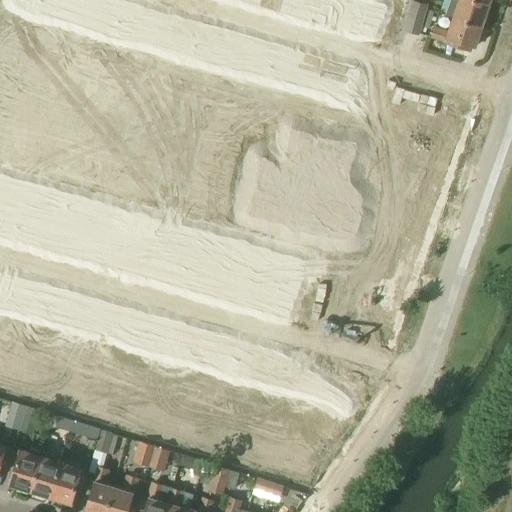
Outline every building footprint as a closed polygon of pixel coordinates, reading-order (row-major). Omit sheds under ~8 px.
[(384,0),(383,5),(402,11),(405,0),(384,0)] [(482,27),(489,6),(469,0),(452,0),(447,15),(453,17),(482,27)] [(413,1),(411,9),(424,13),(426,4),(413,1)] [(0,2),(0,42),(4,43),(14,6),(0,2)] [(14,6),(4,43),(23,49),(33,12),(14,6)] [(418,32),(424,13),(411,9),(405,29),(418,32)] [(33,12),(23,49),(41,54),(51,17),(33,12)] [(51,17),(41,54),(60,59),(70,22),(51,17)] [(476,45),(482,27),(453,17),(449,31),(436,26),(432,36),(471,49),(472,43),(476,45)] [(70,22),(60,59),(79,65),(90,28),(70,22)] [(107,38),(97,75),(116,80),(126,44),(107,38)] [(126,44),(116,80),(135,86),(145,49),(126,44)] [(145,49),(135,86),(153,91),(163,54),(145,49)] [(163,54),(153,91),(172,96),(182,60),(163,54)] [(182,60),(172,96),(191,102),(201,65),(182,60)] [(201,65),(191,102),(208,107),(219,70),(201,65)] [(219,70),(208,107),(227,112),(237,76),(219,70)] [(256,81),(247,112),(266,117),(276,81),(257,75),(256,81)] [(237,76),(227,112),(245,117),(247,112),(256,81),(237,76)] [(276,81),(266,117),(284,123),(295,86),(276,81)] [(423,83),(417,103),(453,114),(459,95),(423,83)] [(295,86),(284,123),(303,128),(313,91),(295,86)] [(313,91),(303,128),(321,133),(332,97),(313,91)] [(332,97),(321,133),(341,139),(351,102),(332,97)] [(26,112),(59,118),(61,109),(28,102),(26,112)] [(351,102),(341,139),(360,145),(371,108),(351,102)] [(417,103),(411,121),(447,133),(453,114),(417,103)] [(411,121),(404,139),(441,151),(447,133),(411,121)] [(143,144),(145,136),(110,128),(109,136),(143,144)] [(0,136),(0,176),(5,178),(16,141),(0,136)] [(404,139),(398,158),(435,169),(441,151),(404,139)] [(16,141),(5,178),(24,183),(34,146),(16,141)] [(167,143),(164,152),(235,174),(238,165),(167,143)] [(34,146),(24,183),(43,189),(54,152),(34,146)] [(74,153),(64,190),(83,195),(93,158),(74,153)] [(93,158),(83,195),(102,200),(112,164),(93,158)] [(398,158),(393,176),(429,188),(435,169),(398,158)] [(112,164),(102,200),(120,206),(130,169),(112,164)] [(130,169),(120,206),(139,211),(149,174),(130,169)] [(149,174),(139,211),(158,217),(169,180),(149,174)] [(393,176),(387,194),(423,205),(429,188),(393,176)] [(169,180),(158,217),(176,222),(186,185),(169,180)] [(320,213),(327,192),(297,183),(291,204),(320,213)] [(186,185),(176,222),(194,227),(205,190),(186,185)] [(205,190),(194,227),(212,232),(222,200),(223,195),(205,190)] [(387,194),(381,212),(417,224),(423,205),(387,194)] [(212,232),(211,237),(230,242),(241,205),(222,200),(212,232)] [(241,205),(230,242),(249,247),(259,211),(241,205)] [(259,211),(249,247),(267,253),(278,216),(259,211)] [(381,212),(375,230),(411,242),(417,224),(381,212)] [(278,216),(267,253),(286,258),(296,221),(278,216)] [(296,221),(286,258),(305,264),(316,227),(296,221)] [(316,227),(305,264),(325,269),(335,233),(316,227)] [(375,230),(369,249),(405,261),(411,242),(375,230)] [(369,249),(362,267),(399,279),(405,261),(369,249)] [(261,297),(307,307),(313,276),(267,266),(261,297)] [(362,267),(356,285),(393,297),(399,279),(362,267)] [(356,285),(351,303),(387,315),(393,297),(356,285)] [(351,303),(344,323),(380,334),(387,315),(351,303)] [(0,351),(5,353),(15,316),(0,311),(0,351)] [(15,316),(5,353),(24,358),(34,321),(15,316)] [(34,321),(24,358),(42,364),(52,327),(34,321)] [(52,327),(42,364),(60,369),(71,332),(52,327)] [(71,332),(60,369),(79,374),(89,337),(71,332)] [(89,337),(79,374),(97,379),(108,342),(89,337)] [(108,342),(97,379),(116,384),(126,347),(108,342)] [(126,347),(116,384),(136,390),(146,353),(126,347)] [(158,352),(148,389),(168,394),(179,358),(158,352)] [(179,358),(168,394),(188,400),(199,363),(179,358)] [(199,363),(188,400),(208,406),(219,369),(199,363)] [(219,369),(208,406),(228,411),(238,375),(219,369)] [(238,375),(228,411),(247,417),(257,380),(238,375)] [(257,380),(247,417),(267,423),(278,386),(257,380)] [(278,386),(267,423),(286,428),(297,391),(278,386)] [(297,391),(286,428),(306,434),(316,397),(297,391)] [(316,397),(306,434),(326,440),(337,403),(316,397)] [(18,430),(26,407),(13,403),(6,426),(18,430)] [(32,435),(35,428),(40,411),(27,407),(20,431),(32,435)] [(69,432),(72,421),(53,415),(50,426),(69,432)] [(90,427),(72,421),(69,432),(97,441),(100,431),(90,428),(90,427)] [(112,435),(102,431),(95,452),(106,455),(112,435)] [(148,466),(154,447),(140,442),(134,461),(148,466)] [(168,451),(154,447),(148,466),(162,470),(168,451)] [(270,447),(260,465),(291,482),(301,463),(270,447)] [(30,493),(41,456),(21,450),(11,483),(17,485),(15,488),(30,493)] [(50,495),(60,462),(41,456),(30,493),(45,497),(46,494),(50,495)] [(81,468),(60,462),(50,495),(55,497),(54,500),(70,505),(81,468)] [(94,511),(105,511),(114,486),(104,483),(107,469),(99,467),(87,510),(94,511)] [(225,486),(230,470),(217,467),(210,490),(222,494),(225,486)] [(225,486),(234,489),(239,473),(230,470),(225,486)] [(124,489),(114,486),(105,511),(126,511),(136,478),(128,476),(124,489)] [(270,496),(274,485),(257,479),(254,491),(270,496)] [(164,511),(171,489),(152,484),(143,511),(164,511)] [(187,511),(188,510),(175,506),(180,492),(171,489),(164,511),(187,511)] [(246,511),(236,509),(239,501),(229,498),(225,511),(246,511)] [(197,511),(196,511),(188,510),(187,511),(207,511),(211,502),(202,499),(197,511)]
